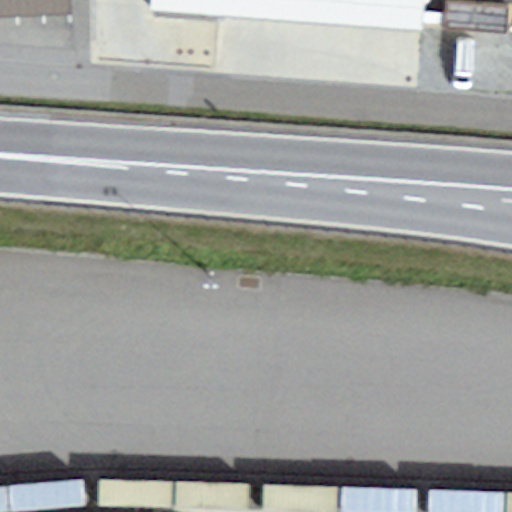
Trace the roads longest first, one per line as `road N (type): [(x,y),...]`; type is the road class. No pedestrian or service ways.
road 1 (primary): [(511,195),(0,152)]
road 2 (residential): [(511,118),(0,79)]
